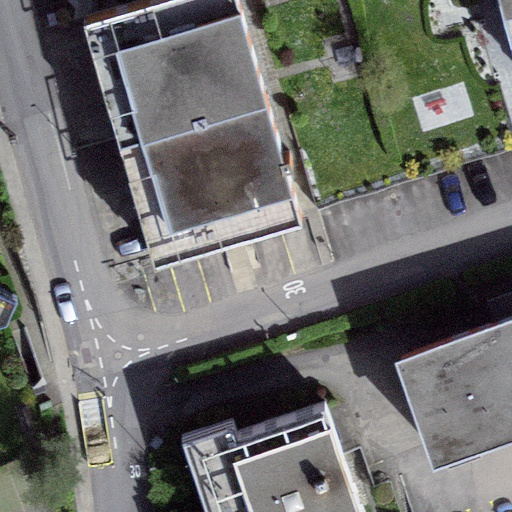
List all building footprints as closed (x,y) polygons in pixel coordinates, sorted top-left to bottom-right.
[(133,130),(134,131),(266,92),(239,0),(133,0),(99,10),(133,130)] [(511,0),(502,0),(511,36),(511,0)] [(316,207),(511,144),(511,121),(501,84),(299,148),(316,207)] [(266,92),(134,131),(169,251),(301,212),(266,92)] [(511,423),(511,313),(401,353),(435,451),(511,423)] [(363,511),(324,399),(200,442),(224,511),(363,511)]
